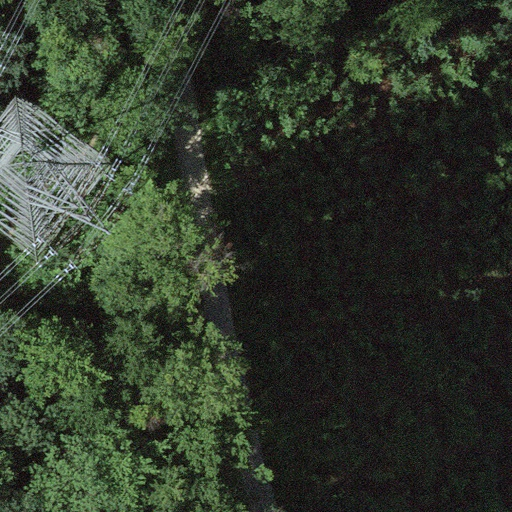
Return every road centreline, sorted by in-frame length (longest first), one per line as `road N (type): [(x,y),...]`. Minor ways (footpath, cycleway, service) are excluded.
road 1 (track): [(172,0),(280,511)]
road 2 (track): [(0,329),(126,511)]
